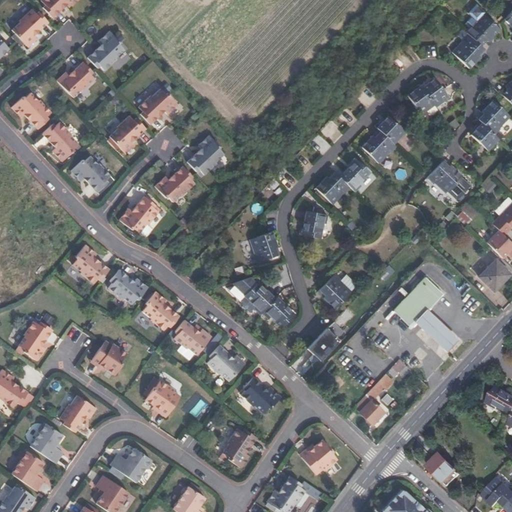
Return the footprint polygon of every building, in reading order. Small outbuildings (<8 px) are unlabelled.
[(69,7),(76,0),(41,0),(45,4),(43,6),(53,17),(67,4),(69,7)] [(473,26),(475,27),(485,16),(483,15),(485,13),(476,4),(467,13),(472,17),(468,21),(473,26)] [(34,34),(48,21),(38,11),(36,13),(31,8),(19,20),(20,21),(11,29),(17,34),(15,36),(26,48),(37,38),(34,34)] [(488,41),(500,29),(486,15),(485,16),(475,27),(473,26),(466,33),(480,46),(486,40),(488,41)] [(469,69),(480,57),(475,52),(480,46),(466,33),(462,29),(457,34),(462,40),(461,40),(462,41),(452,53),(469,69)] [(101,43),(87,56),(97,67),(100,65),(104,69),(116,58),(115,57),(124,49),(118,43),(120,42),(109,30),(98,40),(101,43)] [(0,71),(1,70),(0,68),(0,54),(8,48),(0,38),(0,71)] [(475,52),(480,57),(485,51),(480,46),(475,52)] [(66,70),(55,81),(66,92),(68,91),(73,97),(81,89),(82,90),(95,78),(90,74),(93,72),(83,61),(69,74),(66,70)] [(435,107),(448,97),(435,78),(422,88),(433,105),(435,107)] [(511,81),(506,88),(508,89),(502,95),(511,104),(511,81)] [(407,96),(420,114),(421,114),(433,105),(422,88),(420,86),(407,96)] [(167,114),(178,103),(167,91),(165,93),(160,88),(151,95),(150,94),(138,106),(142,111),(140,113),(150,123),(164,110),(167,114)] [(24,113),(37,127),(48,117),(45,115),(50,111),(39,98),(38,100),(30,91),(24,96),(22,94),(11,105),(21,116),(24,113)] [(499,128),(509,116),(492,100),(481,112),(487,117),(481,123),(482,123),(494,135),(500,128),(499,128)] [(425,120),(437,111),(435,107),(433,105),(421,114),(425,120)] [(481,123),(487,117),(481,112),(476,118),(481,123)] [(132,141),(146,128),(136,117),(133,119),(129,115),(117,127),(118,128),(109,136),(115,141),(113,143),(124,154),(135,144),(132,141)] [(393,144),(404,131),(388,116),(376,128),(378,130),(383,134),(385,136),(393,144)] [(50,149),(61,160),(73,149),(71,147),(77,143),(69,134),(70,133),(59,120),(54,124),(52,122),(41,132),(54,146),(50,149)] [(487,151),(498,139),(494,135),(482,123),(470,135),(487,151)] [(383,134),(378,130),(372,136),(378,140),(383,134)] [(201,148),(187,161),(197,172),(200,169),(204,174),(216,163),(215,161),(224,154),(218,148),(220,146),(209,134),(199,145),(201,148)] [(309,143),(320,154),(329,145),(318,134),(309,143)] [(362,148),(379,164),(389,152),(390,153),(396,146),(393,144),(385,136),(383,134),(378,140),(372,136),(362,148)] [(83,177),(97,191),(107,181),(105,179),(110,175),(98,162),(97,163),(89,155),(83,160),(81,158),(70,169),(80,180),(83,177)] [(359,168),(362,165),(357,159),(353,163),(359,168)] [(439,164),(445,170),(450,165),(444,159),(439,164)] [(359,184),(370,172),(362,165),(359,168),(353,163),(339,177),(350,187),(354,192),(360,185),(359,184)] [(460,177),(462,176),(450,165),(445,170),(439,164),(427,177),(433,183),(434,182),(445,193),(447,191),(457,200),(470,186),(460,177)] [(166,175),(155,185),(166,197),(167,195),(172,201),(181,193),(182,194),(194,183),(190,178),(193,176),(183,165),(168,179),(166,175)] [(397,169),(395,177),(403,179),(405,171),(397,169)] [(337,175),(332,170),(326,176),(332,181),(337,175)] [(315,188),(332,204),(343,193),(344,194),(350,187),(339,177),(337,175),(332,181),(326,176),(315,188)] [(483,186),(488,192),(496,186),(491,180),(483,186)] [(131,207),(120,218),(132,229),(134,228),(139,233),(147,224),(148,225),(160,213),(155,209),(158,206),(147,196),(134,210),(131,207)] [(471,220),(479,212),(467,201),(459,209),(462,211),(471,220)] [(511,228),(511,202),(492,224),(503,235),(511,228)] [(309,236),(320,239),(323,223),(325,223),(327,215),(307,211),(303,230),(310,232),(309,236)] [(467,225),(471,220),(462,211),(457,217),(466,226),(467,225)] [(257,263),(273,257),(271,249),(277,247),(272,231),(250,239),(255,254),(253,254),(257,263)] [(511,255),(511,243),(499,231),(486,243),(490,246),(502,258),(508,252),(511,255)] [(95,279),(98,282),(108,269),(92,257),(95,253),(83,245),(74,256),(76,258),(71,265),(81,272),(79,274),(92,283),(95,279)] [(273,257),(280,254),(277,247),(271,249),(273,257)] [(510,274),(495,260),(479,277),(494,291),(510,274)] [(132,282),(117,270),(108,281),(111,283),(107,289),(120,299),(121,297),(130,305),(135,299),(137,300),(147,288),(135,279),(132,282)] [(323,297),(335,308),(351,292),(351,291),(340,281),(341,280),(334,274),(322,287),(328,292),(323,297)] [(340,281),(351,291),(357,285),(346,275),(341,280),(340,281)] [(427,311),(443,294),(425,277),(393,311),(411,328),(415,323),(427,311)] [(262,313),(275,300),(257,282),(244,295),(245,296),(255,306),(254,308),(260,315),(262,313)] [(322,287),(317,292),(323,297),(328,292),(322,287)] [(165,327),(168,329),(178,317),(162,305),(166,301),(154,292),(145,303),(146,305),(141,311),(151,319),(149,321),(162,331),(165,327)] [(250,312),(254,308),(255,306),(245,296),(240,301),(240,303),(250,312)] [(281,328),(294,315),(276,298),(275,300),(262,313),(268,319),(270,317),(281,328)] [(446,352),(458,339),(427,311),(415,323),(446,352)] [(40,346),(51,330),(39,322),(37,325),(32,321),(22,335),(24,337),(17,346),(23,350),(22,352),(35,361),(44,349),(40,346)] [(198,333),(183,321),(173,332),(176,334),(172,339),(186,350),(187,348),(196,355),(200,350),(202,351),(212,339),(201,330),(198,333)] [(320,361),(339,341),(326,328),(307,348),(320,361)] [(110,346),(103,341),(91,360),(105,369),(114,375),(122,362),(121,362),(126,354),(111,344),(110,346)] [(223,351),(217,346),(208,357),(210,359),(206,364),(209,367),(223,351)] [(231,359),(223,351),(209,367),(217,375),(231,359)] [(231,359),(217,375),(219,374),(228,383),(245,365),(235,357),(232,360),(231,359)] [(408,373),(410,370),(399,359),(388,371),(394,377),(399,372),(404,377),(408,373)] [(105,369),(91,360),(89,362),(103,372),(105,369)] [(15,403),(18,405),(27,392),(10,381),(13,377),(1,369),(0,370),(0,395),(0,396),(0,399),(12,407),(15,403)] [(426,385),(410,370),(408,373),(423,388),(426,385)] [(371,425),(384,412),(372,400),(384,388),(386,389),(393,382),(385,374),(365,395),(366,395),(354,407),(359,412),(359,413),(371,425)] [(266,389),(252,377),(242,388),(244,390),(241,394),(253,405),(255,403),(263,411),(268,406),(270,408),(281,395),(270,385),(266,389)] [(153,387),(145,400),(154,406),(167,415),(180,397),(173,392),(174,390),(160,381),(155,388),(153,387)] [(506,391),(496,386),(492,393),(491,392),(485,401),(496,408),(497,406),(504,410),(502,413),(510,418),(507,423),(511,426),(511,395),(505,392),(506,391)] [(62,426),(74,434),(85,418),(88,420),(95,410),(75,397),(69,406),(68,405),(58,419),(63,423),(62,426)] [(200,398),(189,412),(196,418),(207,404),(200,398)] [(167,415),(154,406),(152,408),(166,418),(167,415)] [(33,424),(25,438),(30,441),(39,428),(33,424)] [(29,448),(54,465),(62,454),(57,451),(53,448),(61,436),(45,425),(44,427),(43,426),(41,427),(38,430),(38,433),(39,433),(29,448)] [(257,438),(244,429),(242,432),(238,429),(229,444),(230,445),(224,454),(230,458),(229,460),(241,469),(249,456),(246,454),(257,438)] [(321,439),(313,446),(301,457),(315,474),(321,468),(322,470),(336,458),(331,452),(331,451),(321,439)] [(301,457),(313,446),(312,444),(299,454),(301,457)] [(131,481),(135,483),(145,469),(146,469),(148,469),(150,465),(150,463),(149,462),(150,461),(133,449),(127,457),(125,461),(121,458),(116,455),(109,466),(112,468),(131,481)] [(10,476),(35,493),(42,482),(39,479),(34,477),(37,473),(42,464),(25,453),(25,454),(24,454),(22,455),(19,458),(19,461),(20,462),(10,476)] [(440,455),(428,467),(448,486),(460,474),(440,455)] [(298,488),(301,484),(288,475),(276,492),(272,489),(264,501),(276,509),(278,507),(284,511),(291,502),(293,503),(302,490),(298,488)] [(508,502),(511,498),(511,486),(511,487),(499,475),(482,493),(495,505),(503,497),(508,502)] [(129,494),(102,476),(95,487),(99,490),(103,493),(101,496),(95,505),(105,511),(119,511),(119,510),(118,509),(129,494)] [(181,493),(171,508),(177,511),(200,511),(196,509),(198,505),(203,498),(187,486),(182,486),(180,489),(181,493)] [(0,511),(20,511),(22,508),(26,511),(34,498),(21,490),(19,492),(13,488),(7,497),(5,497),(0,504),(0,511)] [(397,490),(378,510),(379,511),(422,511),(400,491),(397,490)]
